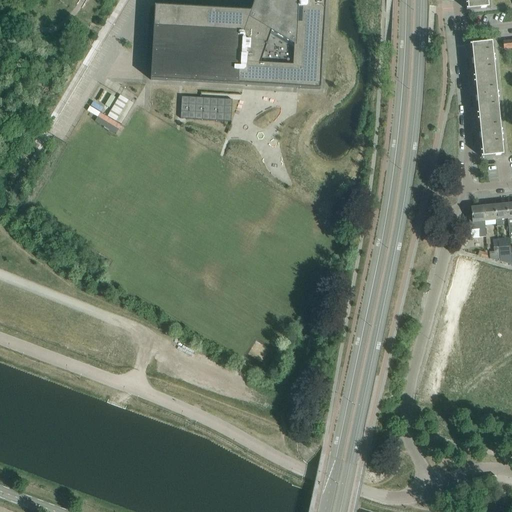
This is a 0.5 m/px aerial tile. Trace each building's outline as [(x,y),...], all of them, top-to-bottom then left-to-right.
[(253,0),(248,14),(241,14),(241,11),(154,7),(150,81),(320,89),(324,0),(253,0)] [(487,8),(486,0),(467,0),(468,9),(466,9),(466,10),(487,8)] [(511,40),(504,41),(503,41),(504,49),(511,48),(511,40)] [(476,82),(495,80),(491,42),(470,45),(472,45),(475,76),(473,76),(473,77),(475,77),(475,81),(473,82),(476,82)] [(477,120),(479,119),(498,117),(495,80),(476,82),(473,82),(476,82),(479,114),(477,114),(477,115),(479,114),(479,119),(477,119),(477,120)] [(481,157),(502,155),(498,117),(479,119),(477,120),(479,120),(482,151),(480,151),(480,152),(483,151),(483,156),(481,156),(481,157)] [(508,219),(506,204),(494,205),(496,220),(496,227),(503,226),(503,219),(508,219)] [(496,220),(494,205),(483,207),(484,221),(496,220)] [(484,221),(483,207),(470,208),(471,215),(469,216),(471,238),(486,237),(484,221)] [(505,246),(498,247),(500,262),(507,264),(505,246)] [(494,252),(489,252),(490,259),(500,262),(498,247),(494,247),(494,252)] [(433,399),(427,421),(435,424),(454,429),(470,433),(462,463),(511,477),(511,475),(511,358),(449,342),(443,362),(439,376),(435,391),(444,393),(441,402),(433,399)]
